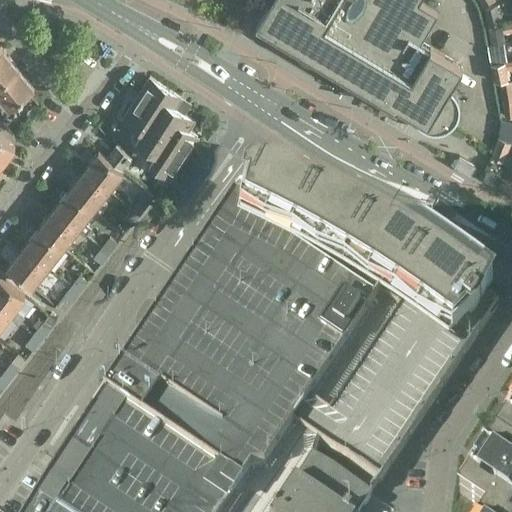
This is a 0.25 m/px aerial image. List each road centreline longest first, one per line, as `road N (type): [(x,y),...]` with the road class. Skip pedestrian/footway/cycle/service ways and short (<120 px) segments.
road 1 (unknown): [(151,357),(254,192),(271,186),(434,279),(442,301),(352,454),(195,377)]
road 2 (residential): [(269,110),(0,488)]
road 3 (secondary): [(511,252),(269,110)]
road 4 (residential): [(0,213),(140,34)]
road 5 (residential): [(433,511),(440,442),(511,330)]
road 6 (secondary): [(269,110),(140,34)]
